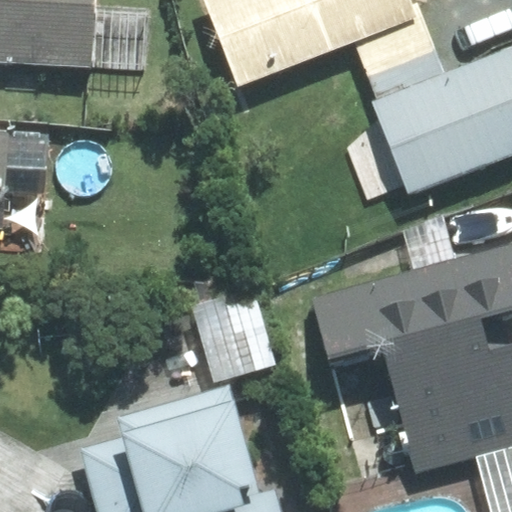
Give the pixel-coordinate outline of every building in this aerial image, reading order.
[(108,108),(110,71),(95,71),(98,0),(0,0),(0,65),(62,69),(61,106),(108,108)] [(204,0),(242,93),(420,22),(410,0),(204,0)] [(511,55),(375,109),(413,206),(511,166),(511,55)] [(0,231),(7,232),(12,132),(0,131),(0,231)] [(511,351),(506,330),(511,328),(511,249),(314,303),(334,376),(390,361),(422,481),(511,456),(511,351)] [(290,366),(269,287),(198,307),(220,386),(290,366)] [(263,503),(232,392),(118,424),(124,443),(82,456),(97,511),(282,511),(279,498),(263,503)]
